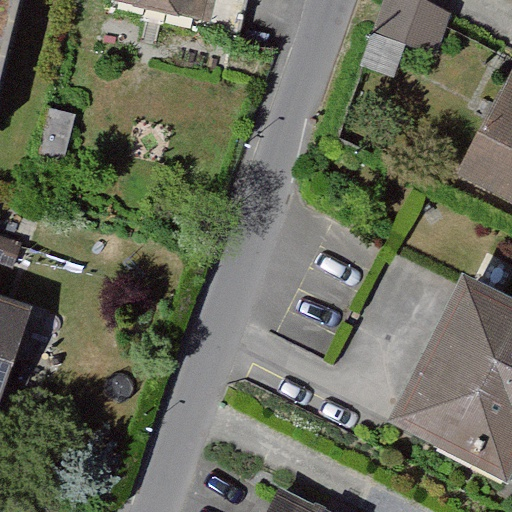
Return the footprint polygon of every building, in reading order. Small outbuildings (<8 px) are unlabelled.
[(226,0),(95,0),(87,30),(209,63),(226,0)] [(384,0),(373,33),(437,56),(451,16),(421,0),(384,0)] [(511,84),(507,82),(456,183),(511,210),(511,84)] [(511,310),(458,285),(392,426),(511,482),(511,310)] [(0,405),(32,314),(0,302),(0,405)]
